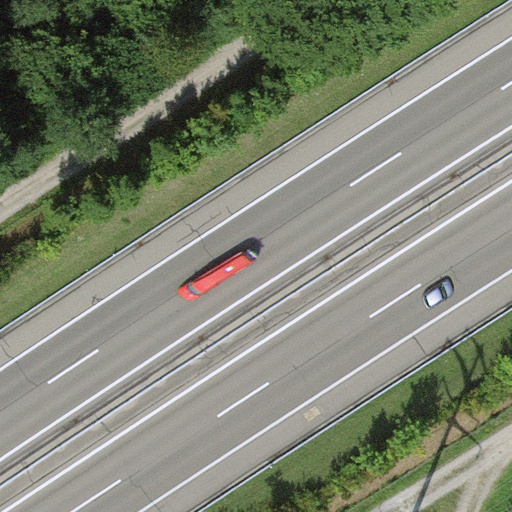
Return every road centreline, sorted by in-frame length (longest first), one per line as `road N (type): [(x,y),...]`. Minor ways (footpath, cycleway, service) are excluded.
road 1 (motorway): [(511,86),(0,418)]
road 2 (motorway): [(77,511),(511,229)]
road 3 (track): [(0,207),(332,0)]
road 4 (track): [(407,511),(511,443)]
